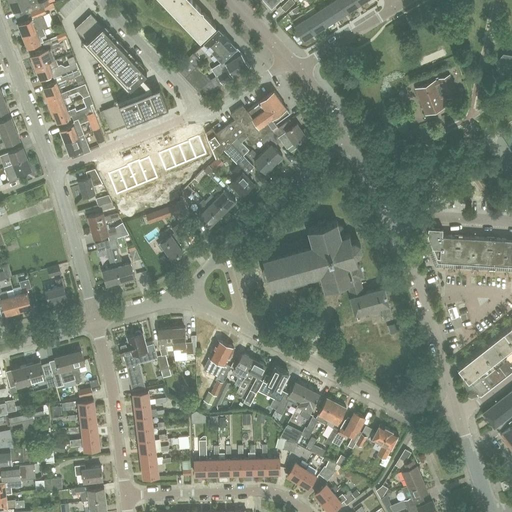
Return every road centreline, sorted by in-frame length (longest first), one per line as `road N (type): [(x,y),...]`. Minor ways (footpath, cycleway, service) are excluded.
road 1 (residential): [(456,405),(406,412),(197,304),(165,300)]
road 2 (residential): [(165,300),(194,282),(344,132)]
road 3 (tertiary): [(456,405),(395,216)]
road 4 (residential): [(304,511),(259,492),(125,495)]
road 5 (residential): [(125,495),(95,321)]
road 6 (residential): [(55,172),(201,113)]
road 7 (residential): [(95,321),(55,172)]
road 8 (residential): [(201,113),(100,0)]
road 9 (residential): [(55,172),(0,32)]
